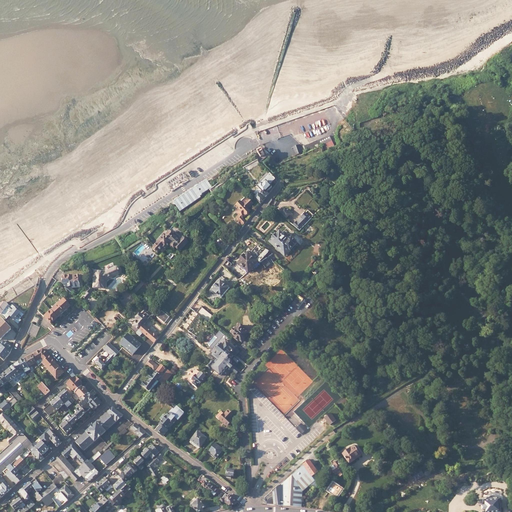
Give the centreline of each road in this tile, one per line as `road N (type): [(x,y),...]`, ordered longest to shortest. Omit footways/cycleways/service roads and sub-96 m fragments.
road 1 (residential): [(16,356),(51,268),(250,144)]
road 2 (residential): [(279,186),(112,400)]
road 3 (residential): [(151,432),(254,510)]
road 4 (residential): [(60,511),(151,432)]
